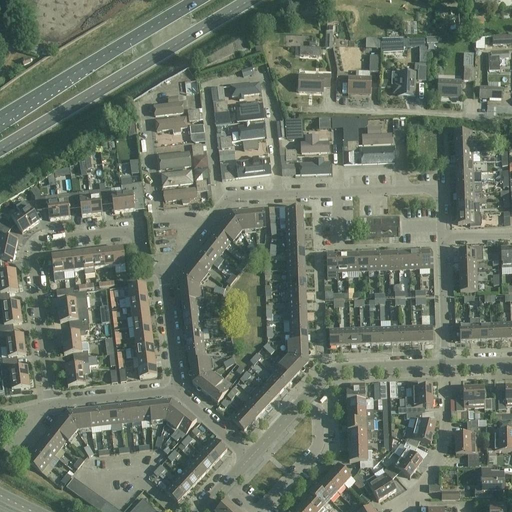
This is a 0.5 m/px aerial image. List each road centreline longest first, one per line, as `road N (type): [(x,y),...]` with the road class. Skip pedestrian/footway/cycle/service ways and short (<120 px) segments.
road 1 (residential): [(51,406),(33,252),(46,242),(134,232),(142,258),(165,273)]
road 2 (residential): [(221,207),(203,87),(262,74),(278,195)]
road 3 (primary): [(0,149),(252,0)]
road 4 (primary): [(201,0),(0,120)]
road 5 (residential): [(391,511),(435,458),(443,368)]
road 6 (tertiary): [(307,399),(333,374),(443,368)]
road 7 (residential): [(260,511),(315,449),(318,422),(307,399)]
road 8 (residential): [(442,238),(443,368)]
road 9 (residential): [(51,406),(176,392)]
